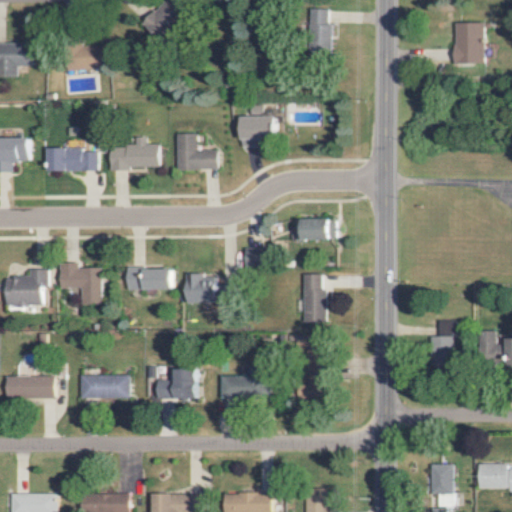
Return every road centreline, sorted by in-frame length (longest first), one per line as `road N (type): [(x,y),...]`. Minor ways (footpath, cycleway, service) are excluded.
road 1 (residential): [(385,0),(387,511)]
road 2 (residential): [(383,180),(286,182),(221,216),(0,217)]
road 3 (residential): [(386,431),(350,442),(0,445)]
road 4 (residential): [(511,416),(419,416),(386,431)]
